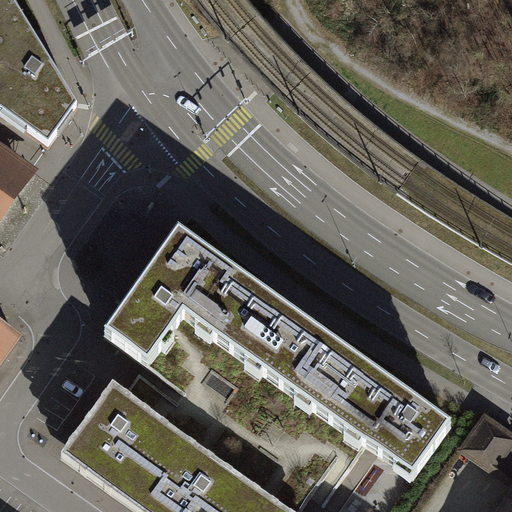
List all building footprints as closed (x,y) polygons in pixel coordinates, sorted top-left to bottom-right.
[(0,0),(0,110),(45,142),(72,106),(35,45),(11,0),(0,0)] [(0,238),(41,178),(0,151),(0,238)] [(367,451),(414,484),(452,430),(178,235),(104,339),(118,350),(148,371),(171,339),(184,320),(367,451)] [(0,367),(21,339),(0,323),(0,367)] [(288,511),(269,498),(206,453),(158,419),(113,387),(61,460),(71,467),(134,511),(288,511)] [(511,451),(511,438),(486,420),(462,453),(495,476),(501,468),(511,451)] [(511,475),(501,468),(495,476),(511,487),(511,475)] [(511,511),(511,496),(500,511),(511,511)]
